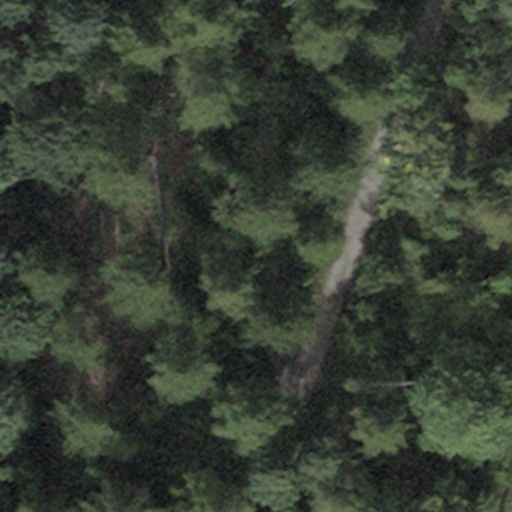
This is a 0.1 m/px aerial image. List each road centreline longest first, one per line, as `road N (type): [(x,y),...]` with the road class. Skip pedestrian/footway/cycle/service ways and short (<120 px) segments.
road 1 (track): [(295,389),(438,0)]
road 2 (track): [(245,511),(295,389)]
